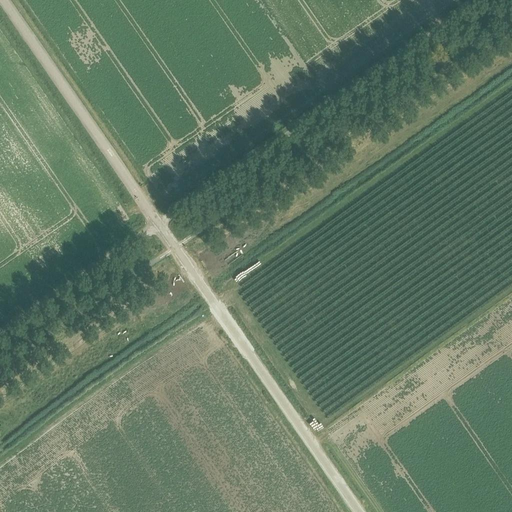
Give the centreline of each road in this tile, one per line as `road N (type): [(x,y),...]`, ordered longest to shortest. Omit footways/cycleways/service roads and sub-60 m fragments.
road 1 (unclassified): [(358,511),(3,0)]
road 2 (track): [(483,0),(0,333)]
